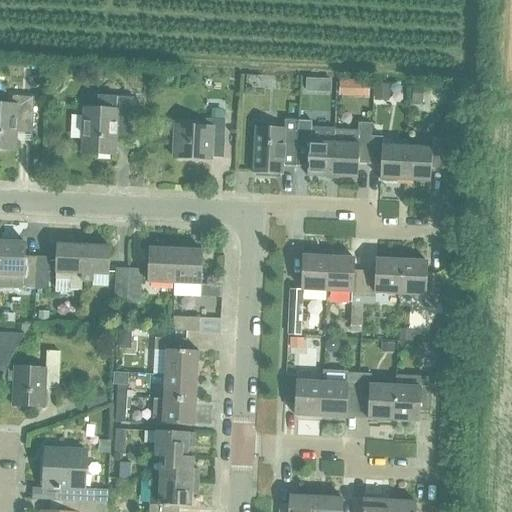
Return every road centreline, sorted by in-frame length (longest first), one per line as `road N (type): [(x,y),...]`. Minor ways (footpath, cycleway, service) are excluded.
road 1 (residential): [(0,196),(251,212)]
road 2 (residential): [(251,212),(243,446)]
road 3 (residential): [(438,231),(375,229),(357,206),(281,202),(251,212)]
road 4 (residential): [(425,473),(364,472),(347,450),(243,446)]
